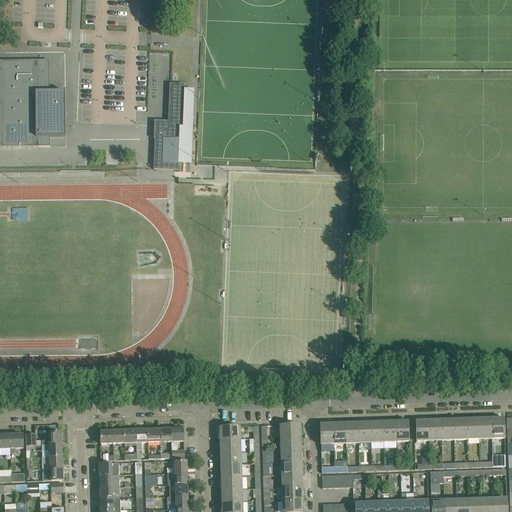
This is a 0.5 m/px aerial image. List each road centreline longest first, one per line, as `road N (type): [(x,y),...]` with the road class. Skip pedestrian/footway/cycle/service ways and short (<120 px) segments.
road 1 (residential): [(311,402),(511,396)]
road 2 (residential): [(79,410),(202,406)]
